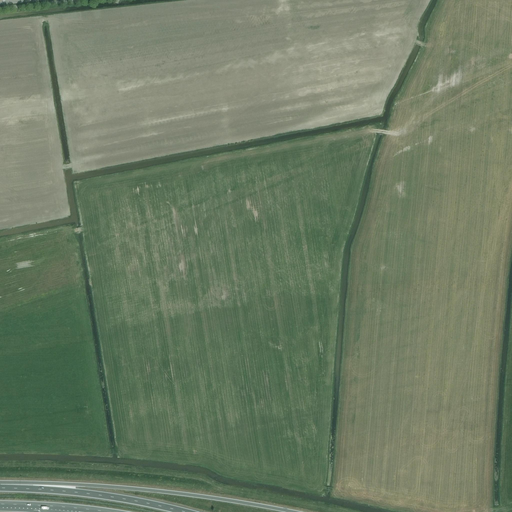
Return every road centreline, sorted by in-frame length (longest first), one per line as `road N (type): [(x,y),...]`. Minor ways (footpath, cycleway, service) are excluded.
road 1 (trunk): [(292,511),(149,490),(0,487)]
road 2 (trunk): [(185,511),(0,487)]
